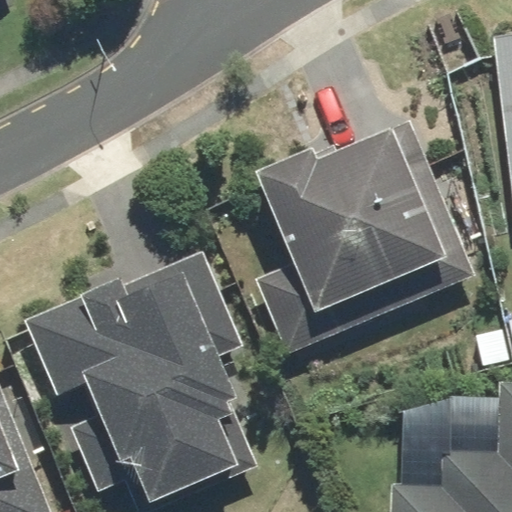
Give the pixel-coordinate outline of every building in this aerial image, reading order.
[(511,32),(498,34),(511,155),(511,32)] [(409,114),(268,172),(305,260),(255,280),(288,357),(478,278),(409,114)] [(207,247),(30,320),(63,397),(93,384),(104,411),(72,425),(101,494),(133,481),(145,511),(157,511),(265,468),(238,403),(246,400),(227,354),(248,345),(207,247)] [(58,511),(0,369),(0,511),(58,511)] [(395,483),(394,511),(511,511),(511,381),(505,381),(503,452),(445,450),(444,485),(395,483)]
